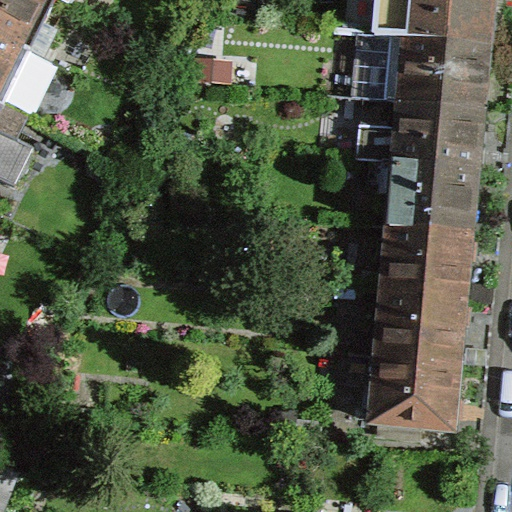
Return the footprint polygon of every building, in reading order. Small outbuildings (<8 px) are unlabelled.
[(0,0),(0,37),(29,52),(54,0),(0,0)] [(377,0),(374,36),(394,38),(487,46),(489,46),(490,33),(492,0),(377,0)] [(0,106),(2,108),(29,52),(0,37),(0,106)] [(401,102),(481,109),(482,95),(487,46),(394,38),(388,101),(401,102)] [(359,126),(356,161),(382,163),(475,172),(477,159),(481,109),(401,102),(399,130),(359,126)] [(14,141),(25,119),(2,108),(0,106),(0,179),(15,187),(17,182),(23,177),(26,172),(29,164),(30,154),(32,150),(14,141)] [(393,194),(389,227),(470,234),(471,220),(475,172),(382,163),(380,193),(393,194)] [(465,284),(470,234),(389,227),(384,292),(464,299),(465,284)] [(459,346),(464,299),(384,292),(378,357),(458,364),(459,346)] [(458,364),(378,357),(372,422),(452,430),(454,416),(458,364)]
